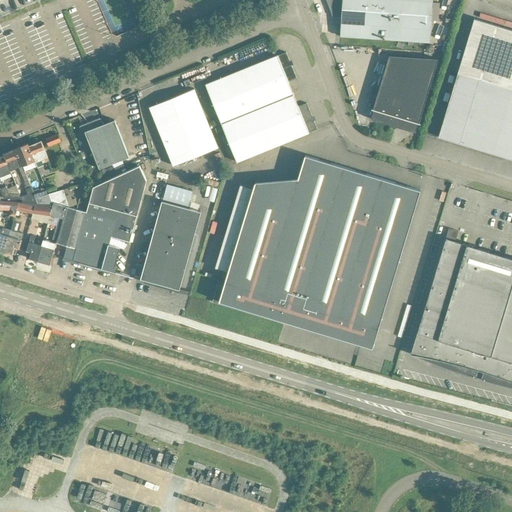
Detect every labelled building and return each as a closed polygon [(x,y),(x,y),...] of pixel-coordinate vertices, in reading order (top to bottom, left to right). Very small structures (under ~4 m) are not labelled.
[(341,16),(340,36),(430,42),(432,20),(438,21),(439,4),(433,3),(433,0),(328,0),(328,3),(329,3),(329,7),(332,16),(341,16)] [(441,127),(438,137),(511,158),(511,29),(474,18),(458,72),(441,127)] [(205,84),(221,123),(293,94),(288,81),(297,78),(286,52),(278,55),(205,84)] [(397,126),(415,132),(418,122),(419,122),(439,58),(389,55),(373,109),(374,109),(371,119),(387,123),(388,124),(390,125),(391,126),(393,127),(393,128),(394,128),(397,126)] [(150,107),(173,165),(218,147),(194,88),(150,107)] [(293,94),(221,123),(237,162),(309,133),(309,132),(317,129),(307,103),(298,106),(293,94)] [(80,125),(79,128),(85,142),(87,143),(89,143),(100,168),(129,157),(115,120),(103,124),(102,119),(99,118),(80,125)] [(46,139),(49,146),(61,141),(58,133),(46,139)] [(28,143),(27,144),(34,160),(35,162),(42,159),(44,163),(49,160),(41,140),(29,145),(28,143)] [(27,144),(16,148),(22,165),(34,160),(27,144)] [(4,153),(4,155),(10,170),(22,165),(16,148),(4,153)] [(10,170),(4,155),(0,157),(0,176),(11,172),(10,170)] [(254,189),(256,182),(224,287),(218,285),(213,300),(284,322),(285,321),(373,347),(421,190),(306,155),(292,200),(254,189)] [(67,206),(57,241),(59,243),(61,244),(67,246),(64,257),(116,272),(117,267),(115,266),(120,247),(124,248),(131,241),(133,242),(135,234),(132,233),(147,180),(140,165),(93,186),(87,212),(70,207),(67,206)] [(163,199),(189,206),(193,191),(167,184),(163,199)] [(23,203),(36,203),(38,204),(36,198),(35,198),(33,193),(30,185),(25,187),(28,194),(21,197),(23,203)] [(0,189),(4,198),(21,199),(19,194),(9,193),(6,187),(0,189)] [(46,189),(33,193),(35,198),(36,198),(48,194),(46,189)] [(53,204),(69,205),(63,190),(48,194),(53,204)] [(38,204),(53,204),(48,194),(36,198),(38,204)] [(162,200),(140,279),(145,280),(144,282),(145,282),(146,280),(180,290),(201,211),(162,200)] [(14,218),(16,210),(18,203),(1,202),(0,205),(0,210),(10,211),(9,217),(14,218)] [(16,210),(33,214),(36,203),(23,203),(23,204),(18,203),(16,210)] [(36,203),(33,213),(50,215),(53,204),(38,204),(36,203)] [(53,239),(57,241),(67,206),(70,207),(69,205),(53,204),(50,215),(48,223),(56,226),(53,239)] [(0,249),(5,251),(11,230),(3,228),(3,230),(0,228),(0,249)] [(11,230),(5,251),(15,254),(17,247),(19,248),(22,238),(23,235),(23,233),(11,230)] [(37,261),(44,239),(31,235),(29,241),(27,250),(29,251),(27,257),(37,261)] [(473,368),(485,372),(492,374),(498,376),(511,380),(511,257),(446,237),(411,353),(410,353),(417,355),(424,356),(431,358),(438,359),(445,361),(452,362),(459,364),(466,366),(473,368)] [(44,239),(37,261),(50,264),(56,243),(44,239)]
